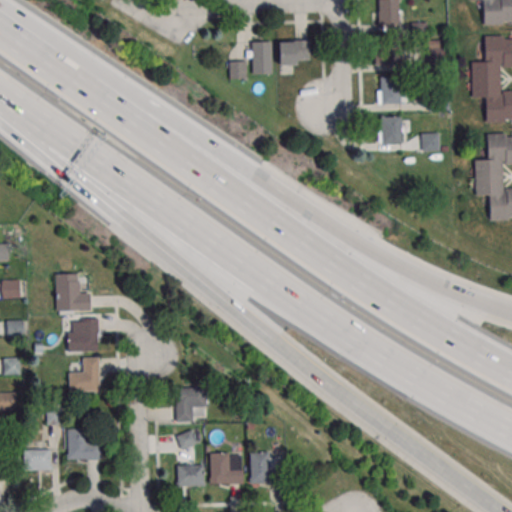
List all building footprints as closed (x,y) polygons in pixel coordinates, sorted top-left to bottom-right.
[(398,0),(376,0),(377,25),(398,25),(398,0)] [(511,0),(511,23),(502,23),(502,27),(484,27),(483,2),(470,2),(469,0),(511,0)] [(484,37),(503,37),(504,41),(511,40),(511,68),(500,68),(500,92),(511,91),(511,120),(505,121),(505,124),(487,125),(486,99),(473,100),(471,63),(485,62),(484,37)] [(427,40),(427,63),(443,63),(443,40),(427,40)] [(271,41),(251,41),(251,74),(271,74),(271,41)] [(278,41),(278,65),(310,65),(310,41),(278,41)] [(374,45),(374,64),(403,64),(403,45),(374,45)] [(246,78),(246,60),(227,60),(227,78),(246,78)] [(405,103),(405,76),(377,76),(377,103),(405,103)] [(378,143),(400,143),(400,117),(378,117),(378,143)] [(438,151),(438,133),(421,133),(421,151),(438,151)] [(487,135),(506,134),(507,138),(511,138),(511,165),(503,166),(503,189),(511,189),(511,218),(508,218),(508,222),(490,222),(489,197),(476,197),(474,160),(488,160),(487,135)] [(0,260),(9,260),(9,244),(0,243),(0,260)] [(89,311),(89,292),(78,292),(78,274),(54,274),(54,311),(89,311)] [(1,298),(20,298),(19,279),(1,280),(1,298)] [(23,320),(5,320),(5,336),(23,336),(23,320)] [(97,351),(97,320),(67,320),(67,351),(97,351)] [(2,358),(2,374),(21,374),(21,358),(2,358)] [(68,391),(98,391),(98,358),(78,358),(78,369),(68,369),(68,391)] [(176,386),(176,419),(205,419),(205,386),(176,386)] [(0,410),(15,411),(15,392),(0,391),(0,410)] [(46,424),(62,424),(62,409),(46,409),(46,424)] [(68,459),(99,459),(99,429),(68,429),(68,459)] [(176,435),(180,449),(196,443),(192,430),(176,435)] [(23,449),(23,470),(50,470),(50,449),(23,449)] [(249,482),(281,482),(281,453),(249,453),(249,482)] [(210,454),(210,484),(241,484),(241,454),(210,454)] [(176,486),(204,486),(204,465),(176,465),(176,486)]
